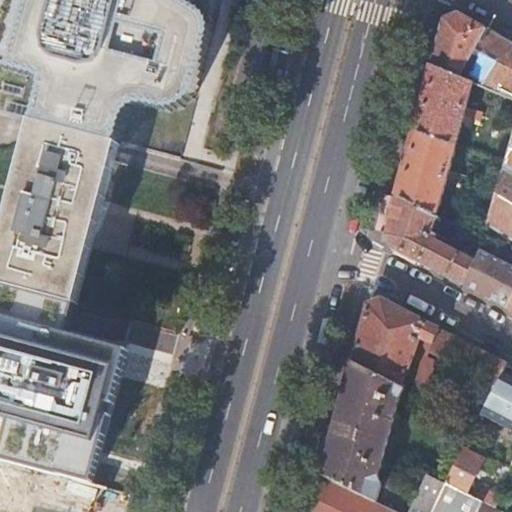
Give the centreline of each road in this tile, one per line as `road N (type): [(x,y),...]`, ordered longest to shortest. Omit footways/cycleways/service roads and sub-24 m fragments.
road 1 (primary): [(283,168),(187,511)]
road 2 (primary): [(244,511),(318,235)]
road 3 (primary): [(318,235),(378,0)]
road 4 (unclassified): [(511,337),(318,235)]
road 5 (residential): [(270,0),(239,103),(283,168)]
road 6 (primary): [(329,0),(283,168)]
road 7 (unknown): [(193,488),(62,457)]
